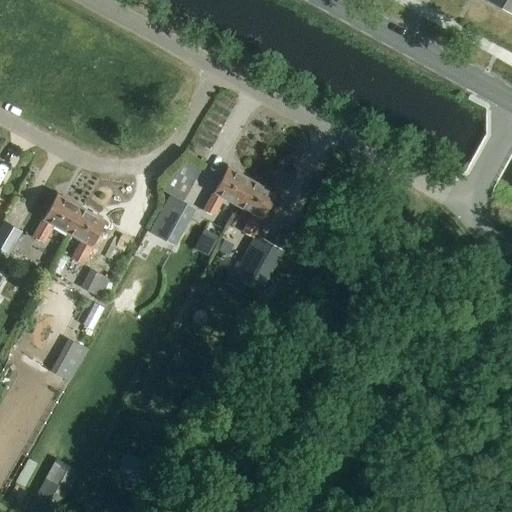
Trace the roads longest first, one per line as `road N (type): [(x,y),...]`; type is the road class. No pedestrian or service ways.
road 1 (unclassified): [(465,206),(487,274),(472,331),(374,409),(298,511)]
road 2 (unclassified): [(217,70),(178,144),(154,167),(117,172),(0,117)]
road 3 (unclassified): [(465,206),(217,70)]
road 4 (primary): [(511,102),(325,0)]
road 5 (unclassified): [(217,70),(88,0)]
